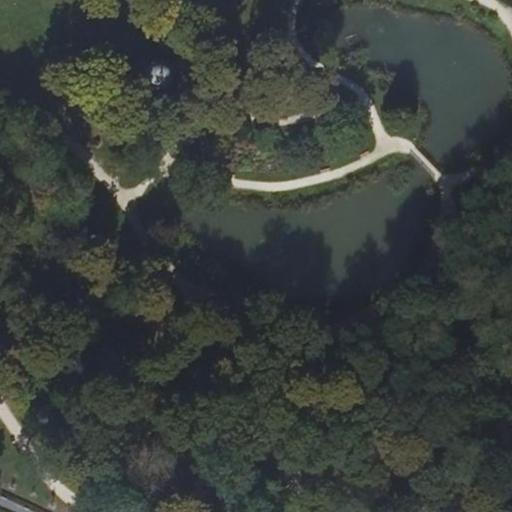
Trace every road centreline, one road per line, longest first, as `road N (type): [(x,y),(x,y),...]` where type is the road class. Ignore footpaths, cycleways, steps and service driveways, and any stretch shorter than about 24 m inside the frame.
road 1 (track): [(444,180),(451,204),(416,279),(382,309),(326,332),(187,283),(67,147),(0,100)]
road 2 (track): [(0,315),(90,333),(273,390),(440,378),(511,339)]
road 3 (track): [(366,104),(277,126),(232,118),(179,139),(120,208)]
road 4 (track): [(300,0),(291,26),(295,49),(355,88),(385,147),(412,149),(444,180)]
road 5 (track): [(385,147),(315,184),(227,183),(164,159)]
road 6 (track): [(0,405),(48,481),(93,511)]
road 7 (track): [(273,390),(309,511)]
